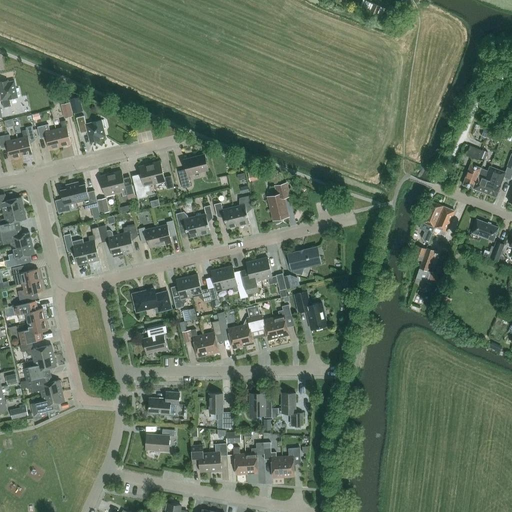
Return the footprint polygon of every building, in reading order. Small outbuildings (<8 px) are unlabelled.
[(381,18),(385,8),(373,4),(370,13),(381,18)] [(10,99),(20,96),(18,88),(16,88),(14,81),(2,83),(1,82),(0,82),(0,93),(1,100),(2,100),(3,108),(11,106),(10,99)] [(69,102),(67,97),(59,99),(61,104),(60,104),(64,118),(73,116),(69,102)] [(73,113),(79,112),(76,98),(69,99),(73,113)] [(104,128),(106,128),(104,119),(86,124),(84,116),(76,118),(80,134),(87,132),(90,141),(93,141),(93,139),(106,136),(104,128)] [(60,147),(71,144),(67,126),(65,120),(61,121),(62,128),(56,129),(60,147)] [(60,147),(56,129),(50,131),(48,124),(37,127),(40,138),(46,137),(49,149),(60,147)] [(29,141),(36,139),(32,126),(25,127),(26,130),(22,131),(23,137),(17,139),(21,156),(32,154),(29,141)] [(500,134),(483,128),(481,135),(498,141),(500,134)] [(21,156),(17,139),(11,140),(9,134),(5,135),(0,136),(0,143),(1,148),(7,146),(10,159),(21,156)] [(481,150),(469,145),(465,155),(477,160),(481,150)] [(487,152),(481,149),(478,157),(484,160),(487,152)] [(188,175),(208,170),(205,154),(184,160),(186,169),(178,171),(183,188),(191,186),(188,175)] [(167,189),(174,187),(171,175),(164,177),(160,161),(150,164),(154,183),(165,181),(167,189)] [(144,186),(154,183),(150,164),(139,167),(144,186)] [(478,175),(481,168),(471,164),(463,185),(473,188),(478,175)] [(485,179),(488,171),(481,168),(478,175),(473,188),(482,192),(487,179),(485,179)] [(487,179),(482,192),(496,197),(501,185),(505,174),(489,168),(488,171),(485,179),(487,179)] [(260,169),(248,172),(249,178),(261,175),(260,169)] [(128,199),(135,197),(130,178),(124,180),(122,171),(111,174),(116,193),(121,192),(122,196),(127,195),(128,199)] [(105,196),(116,193),(111,174),(100,176),(105,196)] [(85,182),(79,184),(78,182),(72,183),(77,202),(84,200),(86,209),(98,206),(94,190),(88,192),(85,182)] [(64,205),(77,202),(72,183),(66,185),(66,187),(60,188),(62,199),(64,205)] [(283,197),(289,196),(286,183),(275,186),(277,195),(268,197),(273,217),(287,214),(283,197)] [(146,201),(143,188),(135,190),(138,203),(146,201)] [(4,213),(24,208),(21,197),(3,201),(2,195),(0,194),(0,207),(3,207),(4,213)] [(246,209),(253,208),(250,196),(239,198),(239,205),(234,207),(238,226),(249,223),(246,209)] [(109,211),(106,197),(97,199),(100,213),(109,211)] [(64,205),(62,199),(55,201),(58,213),(66,211),(64,205)] [(428,243),(434,227),(443,206),(431,201),(419,229),(424,230),(424,232),(422,238),(423,241),(428,243)] [(234,207),(223,209),(221,203),(214,204),(217,216),(224,215),(227,228),(238,226),(234,207)] [(132,210),(131,204),(119,207),(121,213),(132,210)] [(207,219),(213,217),(210,205),(204,207),(206,214),(195,216),(199,235),(210,233),(207,219)] [(455,211),(448,208),(444,206),(435,227),(440,230),(439,234),(443,235),(445,231),(446,232),(455,211)] [(20,227),(19,221),(26,219),(24,208),(4,213),(5,218),(0,220),(1,224),(0,224),(0,232),(10,230),(20,227)] [(199,235),(195,216),(184,219),(182,212),(176,214),(179,226),(185,224),(188,238),(199,235)] [(138,235),(135,225),(133,217),(124,220),(126,227),(123,228),(125,233),(119,234),(124,254),(134,251),(131,237),(138,235)] [(493,241),(498,228),(477,219),(472,232),(493,241)] [(170,236),(176,235),(173,220),(166,222),(167,224),(156,227),(160,245),(172,242),(170,236)] [(124,254),(119,234),(108,237),(105,225),(98,227),(102,243),(109,241),(113,256),(124,254)] [(32,243),(29,232),(22,234),(20,227),(10,230),(0,232),(0,244),(11,242),(12,248),(32,243)] [(95,244),(102,243),(98,227),(92,229),(93,235),(88,236),(89,242),(84,243),(89,262),(99,260),(95,244)] [(149,248),(160,245),(156,227),(145,230),(145,227),(138,229),(142,243),(148,242),(149,248)] [(82,238),(72,241),(70,234),(63,235),(67,251),(74,249),(78,265),(89,262),(84,243),(83,243),(82,238)] [(495,241),(488,258),(498,262),(504,244),(495,241)] [(17,258),(34,254),(32,243),(12,248),(14,253),(8,255),(9,260),(5,261),(7,267),(18,265),(17,258)] [(416,245),(412,257),(422,261),(426,249),(416,245)] [(304,266),(320,262),(316,247),(289,254),(292,269),(293,269),(294,272),(302,275),(304,266)] [(422,261),(414,283),(418,285),(419,280),(426,282),(430,272),(428,271),(435,251),(426,248),(426,249),(422,261)] [(283,273),(276,275),(272,276),(268,257),(257,260),(262,279),(267,278),(269,285),(278,283),(280,290),(286,289),(283,273)] [(257,260),(246,262),(248,269),(250,278),(252,287),(253,287),(254,292),(259,291),(256,281),(262,279),(257,260)] [(23,284),(40,280),(38,269),(25,272),(24,266),(12,268),(15,279),(21,278),(23,284)] [(239,291),(237,282),(233,266),(222,268),(227,288),(232,286),(234,292),(239,291)] [(216,290),(227,288),(222,268),(211,271),(215,287),(208,288),(211,300),(218,298),(216,290)] [(254,292),(253,287),(252,287),(250,278),(248,269),(241,270),(243,280),(247,297),(255,295),(254,292)] [(211,300),(208,288),(201,290),(198,274),(187,277),(192,296),(197,295),(203,301),(204,301),(204,302),(211,300)] [(290,274),(284,276),(287,289),(299,286),(297,277),(290,274)] [(186,298),(192,296),(187,277),(176,280),(180,295),(173,297),(176,309),(183,307),(183,306),(186,298)] [(30,294),(43,291),(40,280),(23,284),(24,290),(18,291),(20,302),(32,300),(30,294)] [(241,299),(247,297),(243,280),(237,282),(239,291),(241,299)] [(159,311),(171,308),(167,291),(156,294),(154,288),(132,294),(136,312),(154,307),(155,312),(159,311)] [(311,329),(327,325),(322,303),(310,306),(307,291),(294,294),(298,312),(306,310),(311,329)] [(448,306),(451,299),(443,296),(441,303),(448,306)] [(26,318),(28,323),(45,319),(43,308),(38,309),(36,301),(13,306),(15,315),(17,314),(18,320),(26,318)] [(285,318),(292,316),(289,304),(282,306),(283,310),(278,311),(279,316),(274,318),(278,337),(289,335),(285,318)] [(274,318),(264,320),(262,313),(260,314),(258,305),(252,306),(259,335),(266,333),(268,340),(278,337),(274,318)] [(252,336),(259,335),(252,306),(247,308),(249,317),(247,317),(243,324),(243,325),(239,326),(243,346),(254,343),(252,336)] [(191,319),(197,318),(194,308),(188,310),(191,319)] [(228,329),(224,312),(217,314),(219,320),(222,334),(229,332),(228,329)] [(35,333),(48,330),(45,319),(28,323),(29,330),(21,332),(22,335),(20,337),(22,344),(32,342),(37,341),(35,333)] [(215,336),(222,334),(219,320),(212,322),(214,332),(204,335),(208,354),(219,352),(215,336)] [(167,351),(163,335),(166,334),(163,323),(148,327),(150,334),(151,334),(152,337),(143,339),(147,355),(147,353),(166,349),(167,351)] [(233,348),(243,346),(239,326),(228,329),(229,332),(233,348)] [(193,340),(190,329),(181,331),(184,342),(193,340)] [(208,354),(204,335),(198,336),(196,329),(191,330),(198,357),(208,354)] [(34,360),(54,356),(51,345),(33,349),(32,342),(22,344),(20,345),(22,352),(27,350),(28,355),(33,354),(34,360)] [(27,380),(43,377),(41,370),(56,366),(54,356),(34,360),(36,366),(30,367),(31,372),(26,373),(27,380)] [(7,375),(9,383),(17,381),(16,373),(7,375)] [(42,395),(62,391),(59,380),(44,383),(43,377),(27,380),(30,392),(41,389),(42,395)] [(42,395),(44,401),(32,404),(34,415),(59,410),(57,403),(64,402),(62,391),(42,395)] [(179,404),(179,393),(166,392),(166,399),(149,398),(148,413),(169,415),(170,404),(179,404)] [(223,393),(209,394),(209,412),(218,412),(218,419),(223,419),(223,426),(223,428),(233,428),(233,412),(231,412),(223,412),(223,393)] [(291,425),(303,425),(303,413),(296,413),(296,393),(282,393),(282,413),(291,413),(291,425)] [(264,418),(272,417),(271,399),(264,399),(264,395),(250,395),(250,416),(264,415),(264,418)] [(28,416),(25,404),(19,405),(20,407),(9,409),(12,419),(28,416)] [(174,436),(175,430),(163,429),(162,435),(147,434),(146,449),(168,451),(169,436),(174,436)] [(227,442),(241,441),(240,432),(226,433),(227,442)] [(271,452),(271,447),(271,442),(263,443),(264,447),(263,448),(264,455),(264,460),(271,459),(272,477),(283,477),(282,457),(276,457),(276,452),(271,452)] [(221,456),(228,455),(227,443),(214,444),(215,452),(209,452),(211,471),(222,470),(221,456)] [(263,448),(264,447),(263,443),(256,443),(256,448),(251,448),(252,453),(246,454),(247,474),(258,473),(257,455),(264,455),(263,448)] [(211,471),(209,452),(203,453),(203,445),(191,446),(192,464),(199,463),(200,472),(211,471)] [(247,474),(246,454),(240,454),(239,447),(233,447),(234,455),(235,455),(236,474),(247,474)] [(294,461),(301,461),(300,447),(288,448),(289,456),(282,457),(283,477),(295,476),(294,461)] [(179,511),(181,506),(164,502),(163,510),(166,511),(165,511),(179,511)]
